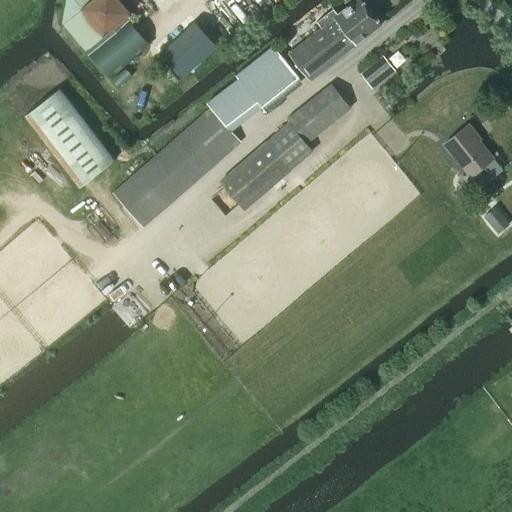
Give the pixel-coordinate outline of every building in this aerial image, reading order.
[(67,0),(63,20),(94,56),(132,24),(127,18),(132,14),(120,0),(67,0)] [(356,0),(340,12),(328,22),(289,53),(310,80),(356,43),(356,44),(381,24),(362,0),(356,0)] [(94,56),(112,78),(150,45),(132,24),(94,56)] [(114,192),(145,228),(243,143),(227,126),(259,101),(263,106),(298,77),(274,46),(236,74),(240,78),(208,103),(212,108),(114,192)] [(393,70),(383,57),(361,74),(372,87),(393,70)] [(292,170),(314,151),(305,142),(349,107),(331,84),(287,118),(290,122),(266,141),(221,181),(246,210),(292,170)] [(26,116),(81,187),(116,160),(61,89),(26,116)] [(469,123),(444,143),(466,171),(470,176),(493,157),(475,135),(477,133),(469,123)] [(495,207),(485,216),(499,232),(509,223),(495,207)]
